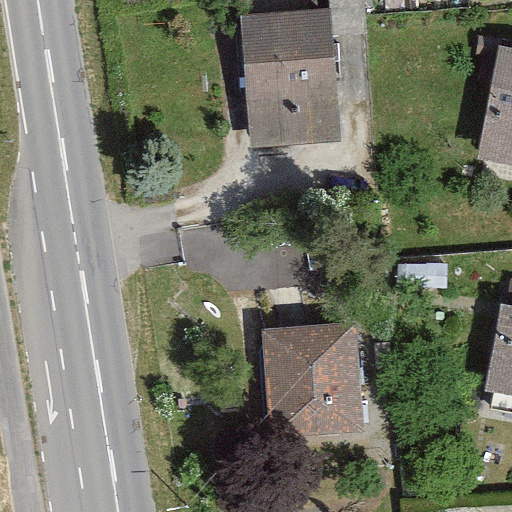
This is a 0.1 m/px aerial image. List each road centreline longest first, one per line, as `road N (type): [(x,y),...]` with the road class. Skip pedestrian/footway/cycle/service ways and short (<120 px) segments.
road 1 (primary): [(37,0),(119,511)]
road 2 (track): [(0,324),(29,511)]
